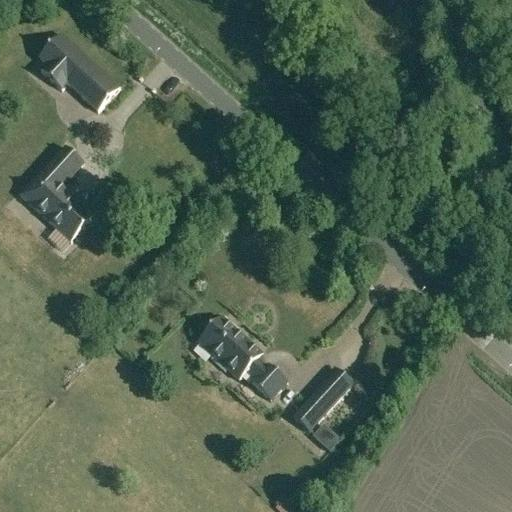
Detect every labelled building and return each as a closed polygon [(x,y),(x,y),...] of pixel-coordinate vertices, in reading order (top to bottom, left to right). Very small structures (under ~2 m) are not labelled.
[(41,61),(48,67),(43,73),(42,73),(63,93),(64,92),(63,92),(69,86),(99,114),(98,114),(99,115),(121,90),(120,90),(63,37),(62,36),(40,61),(41,61)] [(22,199),(23,199),(72,245),(96,219),(95,218),(95,219),(63,189),(84,167),(85,166),(67,149),(66,150),(23,198),(22,197),(22,198),(22,199)] [(199,345),(200,346),(240,383),(248,374),(256,382),(253,385),(252,385),(272,403),(288,385),(269,367),(268,368),(269,368),(267,370),(259,363),(264,357),(223,320),(199,345)] [(308,404),(293,421),(309,436),(324,419),(352,388),(336,373),(308,404)] [(324,427),(313,439),(330,454),(341,443),(324,427)] [(285,499),(275,511),(276,511),(292,511),(296,508),(285,499)]
